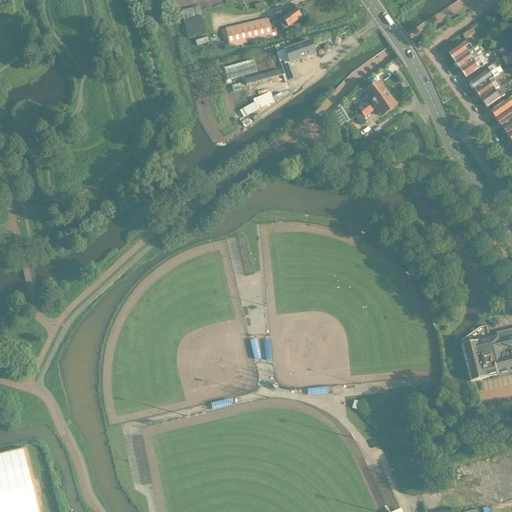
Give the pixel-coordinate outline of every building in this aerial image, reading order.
[(199,7),(181,11),(188,40),(205,35),(200,11),(199,7)] [(284,30),(301,18),(295,9),(278,21),(284,30)] [(268,20),(226,30),(231,48),(277,36),(275,30),(270,31),(268,20)] [(472,29),(463,36),(465,39),(475,33),(472,29)] [(501,55),(511,46),(511,39),(509,36),(495,46),(501,55)] [(315,54),(310,41),(284,50),(289,63),(315,54)] [(448,54),(454,62),(468,52),(464,48),(469,45),(466,41),(448,54)] [(295,79),(289,63),(284,50),(277,53),(283,70),(287,82),(295,79)] [(460,70),(478,58),(472,50),(468,52),(454,62),(460,70)] [(509,68),(511,65),(511,51),(511,50),(501,57),(509,68)] [(479,59),(478,58),(460,70),(466,79),(484,66),(483,65),(486,63),(482,57),(479,59)] [(255,60),(224,66),(227,79),(258,73),(255,60)] [(469,84),(476,92),(489,82),(493,79),(499,75),(493,66),(469,84)] [(281,70),(244,80),(246,86),(282,76),(281,70)] [(499,75),(493,79),(496,82),(504,77),(502,74),(500,75),(499,75)] [(476,92),(481,100),(495,90),(492,85),(496,82),(493,79),(489,82),(476,92)] [(358,109),(361,113),(387,94),(379,82),(364,93),(370,101),(367,103),(366,103),(358,109)] [(495,90),(481,100),(488,108),(505,96),(503,92),(499,95),(495,90)] [(396,106),(387,94),(361,113),(364,117),(372,112),(372,111),(375,108),(381,117),(396,106)] [(258,101),(254,103),(258,109),(261,108),(273,103),(270,96),(258,101)] [(511,101),(511,97),(509,99),(504,103),(491,112),(493,115),(492,116),(496,121),(509,111),(506,106),(511,103),(511,102),(511,101)] [(251,105),(240,111),(244,118),(255,111),(251,105)] [(341,109),(332,115),(340,127),(349,121),(341,109)] [(502,128),(511,120),(511,109),(510,111),(509,111),(496,121),(499,125),(500,125),(502,128)] [(356,118),(361,126),(366,122),(361,114),(356,118)] [(504,132),(507,136),(511,132),(511,120),(502,128),(505,131),(504,132)] [(480,341),(462,345),(471,382),(472,382),(483,379),(483,381),(511,374),(511,329),(497,333),(498,337),(489,339),(480,341)]
